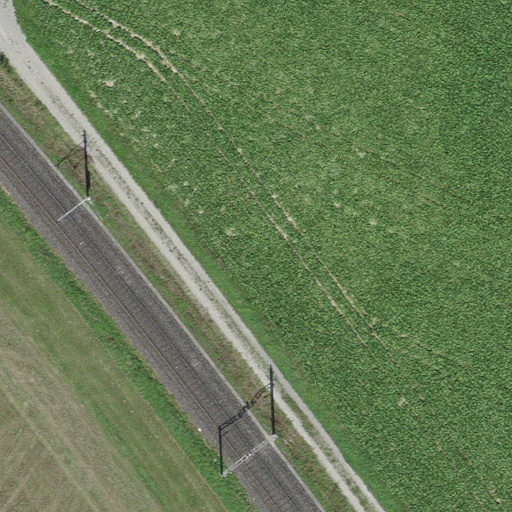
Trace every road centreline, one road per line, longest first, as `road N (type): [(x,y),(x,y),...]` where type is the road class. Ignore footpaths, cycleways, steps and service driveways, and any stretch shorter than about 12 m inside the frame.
road 1 (track): [(0,31),(359,511)]
road 2 (track): [(0,267),(195,511)]
